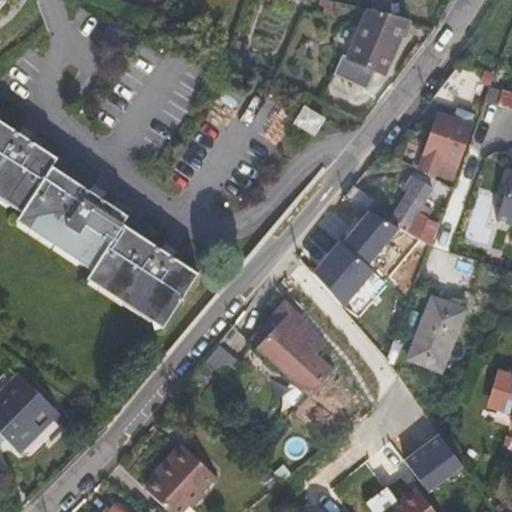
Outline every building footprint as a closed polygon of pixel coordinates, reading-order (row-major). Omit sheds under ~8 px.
[(389,0),(373,0),(374,12),(389,16),(389,0)] [(374,12),(371,11),(350,62),(345,60),(337,80),(370,93),(378,72),(388,76),(408,22),(399,19),(389,16),(374,12)] [(239,46),(231,42),(223,63),(231,67),(238,51),(239,46)] [(245,53),(238,51),(231,67),(239,70),(245,53)] [(431,176),(450,185),(456,171),(454,169),(470,130),(468,130),(471,118),(466,116),(472,99),(476,100),(484,80),(455,66),(434,102),(455,111),(452,123),(436,117),(421,156),(414,173),(429,180),(431,176)] [(502,72),(496,70),(489,90),(496,92),(502,72)] [(482,105),(511,113),(511,96),(496,92),(489,90),(482,105)] [(311,139),(320,122),(294,107),(285,123),(311,139)] [(43,168),(50,158),(0,127),(0,199),(16,210),(10,219),(86,268),(81,276),(156,327),(190,275),(114,226),(120,218),(43,168)] [(423,250),(431,231),(412,219),(428,193),(413,182),(383,227),(423,250)] [(511,188),(505,187),(492,233),(511,239),(511,188)] [(370,199),(352,188),(341,201),(362,213),(370,199)] [(321,289),(298,261),(272,288),(276,295),(283,290),(294,304),(321,289)] [(320,350),(284,303),(244,344),(289,384),(302,397),(304,399),(326,374),(311,360),(320,350)] [(443,382),(461,320),(424,309),(406,371),(443,382)] [(243,365),(217,344),(204,362),(230,382),(243,365)] [(212,372),(202,363),(199,367),(202,371),(195,379),(201,385),(212,372)] [(302,397),(289,384),(281,395),(294,406),(302,397)] [(52,417),(21,386),(4,401),(1,397),(0,398),(0,452),(9,460),(48,421),(58,431),(62,427),(52,417)] [(200,495),(213,481),(181,450),(168,465),(165,463),(151,478),(155,482),(143,496),(159,511),(183,511),(186,510),(188,511),(189,511),(203,498),(200,495)] [(424,511),(415,498),(394,511),(424,511)] [(392,511),(384,500),(365,511),(392,511)]
